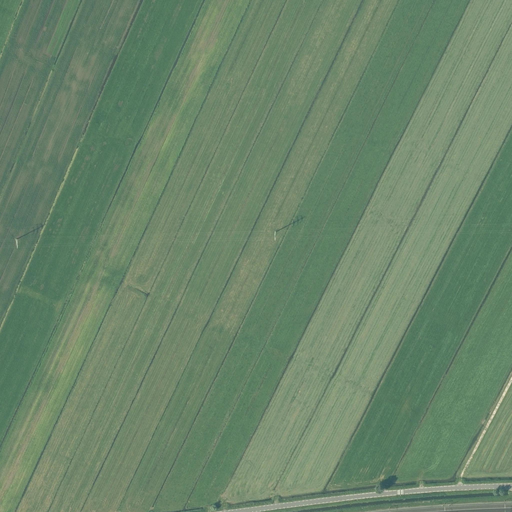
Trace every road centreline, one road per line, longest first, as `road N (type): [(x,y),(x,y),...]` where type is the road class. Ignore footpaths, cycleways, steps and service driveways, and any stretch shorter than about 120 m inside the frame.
road 1 (tertiary): [(511,485),(232,511)]
road 2 (track): [(457,487),(511,378)]
